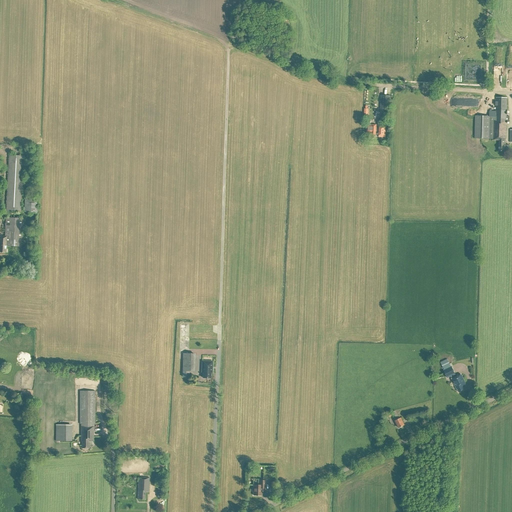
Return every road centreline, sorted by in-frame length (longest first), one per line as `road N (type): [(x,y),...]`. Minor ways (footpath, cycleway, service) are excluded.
road 1 (unclassified): [(259,511),(511,388)]
road 2 (track): [(228,45),(113,0)]
